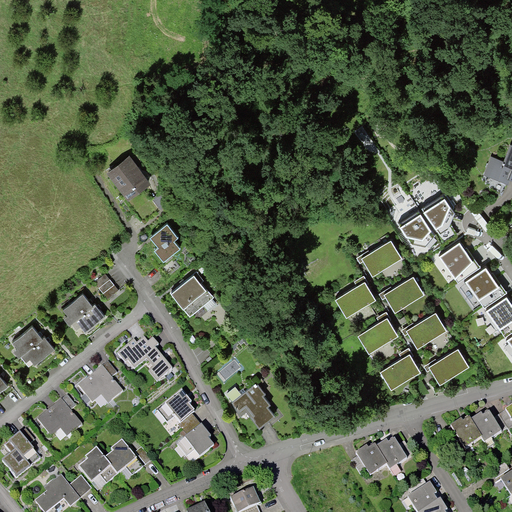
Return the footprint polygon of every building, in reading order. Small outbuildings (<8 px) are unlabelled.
[(508,184),(511,172),(511,145),(510,145),(504,162),(491,157),(484,175),(498,181),(495,188),(503,191),(506,184),(508,184)] [(128,197),(147,183),(128,158),(117,167),(115,165),(107,171),(128,197)] [(442,195),(421,209),(424,212),(423,213),(436,230),(437,230),(440,235),(448,229),(451,224),(455,213),(442,195)] [(418,211),(398,224),(407,238),(408,238),(412,244),(425,247),(435,237),(421,214),(420,215),(418,211)] [(153,249),(163,261),(180,247),(173,240),(178,236),(166,223),(149,237),(157,246),(153,249)] [(391,239),(370,252),(368,250),(359,256),(362,262),(364,261),(372,275),(402,256),(391,239)] [(459,243),(439,257),(455,280),(456,279),(458,283),(480,267),(467,248),(464,250),(459,243)] [(491,275),(486,268),(465,282),(479,302),(480,301),(485,309),(507,293),(493,273),(491,275)] [(171,293),(190,316),(212,297),(200,282),(203,280),(196,272),(171,293)] [(93,283),(98,289),(109,280),(104,274),(93,283)] [(414,275),(393,288),(391,286),(381,292),(385,298),(387,297),(395,311),(425,292),(414,275)] [(355,283),(356,285),(335,298),(346,316),(375,298),(367,284),(369,283),(365,277),(355,283)] [(98,289),(102,294),(113,285),(109,280),(98,289)] [(102,294),(107,299),(118,290),(113,285),(102,294)] [(62,309),(68,316),(64,319),(69,325),(71,323),(92,305),(82,293),(62,309)] [(511,303),(511,304),(506,297),(486,311),(505,338),(511,333),(511,303)] [(80,326),(85,332),(104,316),(94,304),(92,305),(71,323),(76,329),(80,326)] [(437,310),(415,323),(414,321),(404,328),(408,333),(410,332),(418,346),(448,328),(437,310)] [(378,320),(379,322),(358,335),(369,352),(398,334),(390,320),(391,319),(388,314),(378,320)] [(11,342),(16,348),(13,351),(18,357),(20,355),(41,338),(31,326),(11,342)] [(28,358),(34,364),(53,348),(43,336),(41,338),(20,355),(25,361),(28,358)] [(144,338),(136,344),(133,341),(117,354),(125,363),(127,361),(134,369),(146,358),(154,367),(148,372),(156,382),(171,370),(154,349),(158,346),(152,339),(148,342),(144,338)] [(458,347),(437,360),(436,358),(426,364),(430,370),(431,369),(440,383),(469,364),(458,347)] [(400,355),(402,357),(380,370),(392,388),(421,370),(412,356),(414,355),(410,349),(400,355)] [(107,404),(122,392),(110,378),(116,373),(107,362),(78,386),(92,403),(100,396),(107,404)] [(0,390),(9,384),(0,373),(0,390)] [(240,412),(246,407),(253,415),(251,417),(259,427),(274,415),(265,403),(267,400),(255,386),(257,385),(255,383),(253,385),(232,402),(240,412)] [(181,393),(157,412),(167,424),(174,418),(179,424),(193,413),(188,407),(191,404),(181,393)] [(66,438),(81,425),(69,412),(75,407),(66,396),(36,420),(50,437),(59,430),(66,438)] [(511,407),(499,416),(508,430),(509,432),(511,430),(511,407)] [(489,414),(483,418),(481,416),(470,422),(481,439),(485,445),(508,430),(499,416),(493,420),(489,414)] [(463,447),(469,443),(471,446),(481,439),(470,422),(469,420),(463,424),(461,421),(444,432),(453,446),(459,442),(463,447)] [(201,426),(177,446),(186,458),(194,452),(199,458),(213,447),(208,440),(210,438),(201,426)] [(38,460),(27,446),(33,441),(24,430),(3,447),(10,455),(1,463),(15,479),(38,460)] [(386,443),(383,445),(376,449),(387,466),(394,478),(401,473),(397,467),(413,457),(404,443),(398,447),(394,441),(388,445),(386,443)] [(109,451),(112,454),(103,461),(116,476),(125,470),(131,477),(142,468),(120,442),(109,451)] [(368,474),(375,470),(377,473),(387,466),(376,449),(375,447),(368,451),(367,448),(356,455),(358,458),(352,462),(360,476),(367,472),(368,474)] [(135,454),(145,466),(150,461),(140,449),(135,454)] [(84,459),(86,462),(78,469),(90,484),(99,477),(106,485),(116,476),(103,461),(95,450),(84,459)] [(492,473),(496,480),(509,471),(505,465),(492,473)] [(511,472),(499,481),(510,498),(511,496),(511,472)] [(47,487),(49,489),(34,502),(41,511),(47,511),(62,500),(69,508),(78,500),(78,499),(89,489),(80,477),(68,487),(59,476),(47,487)] [(433,498),(436,496),(429,485),(426,487),(422,480),(408,489),(412,495),(410,497),(414,504),(411,506),(415,511),(423,511),(437,503),(433,498)] [(257,511),(255,507),(259,505),(252,490),(229,500),(234,511),(257,511)] [(439,502),(437,503),(423,511),(446,511),(439,502)]
